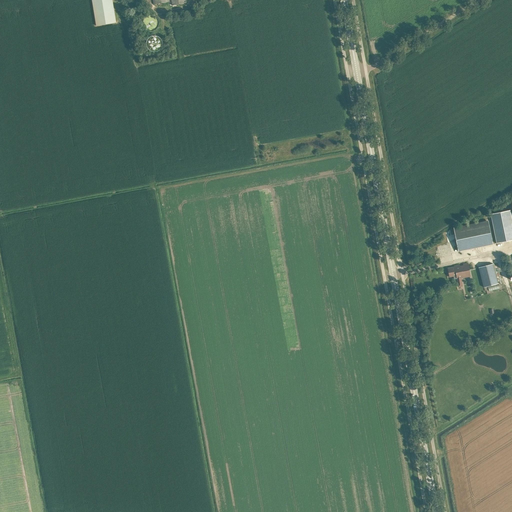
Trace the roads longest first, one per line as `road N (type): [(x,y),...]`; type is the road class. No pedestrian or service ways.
road 1 (unclassified): [(365,72),(444,511)]
road 2 (primary): [(436,511),(358,73)]
road 3 (unclassified): [(425,511),(348,75)]
road 4 (unclassified): [(365,72),(479,0)]
